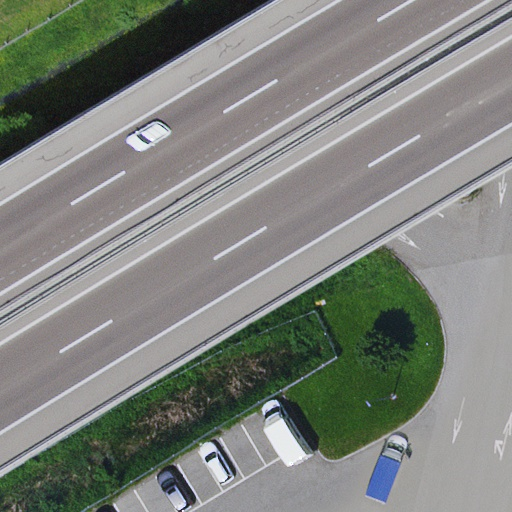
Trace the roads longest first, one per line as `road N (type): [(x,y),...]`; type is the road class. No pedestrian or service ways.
road 1 (tertiary): [(511,5),(0,317)]
road 2 (motorway): [(0,390),(511,83)]
road 3 (motorway): [(408,0),(0,244)]
